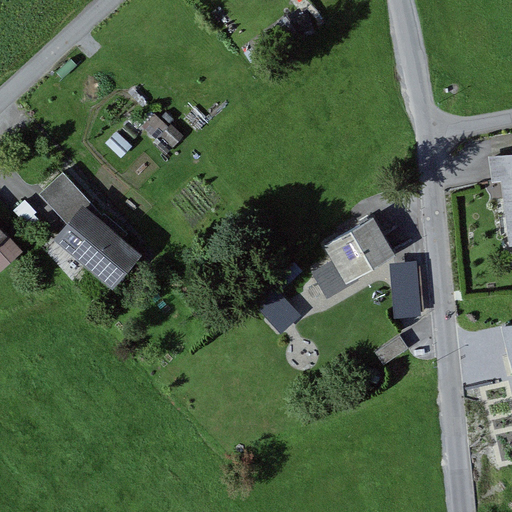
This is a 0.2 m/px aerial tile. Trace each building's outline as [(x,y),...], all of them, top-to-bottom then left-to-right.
[(143,255),(87,204),(60,234),(115,285),(143,255)] [(391,254),(370,215),(317,243),(338,282),(391,254)] [(29,249),(0,218),(0,267),(5,273),(29,249)] [(414,261),(387,263),(391,317),(418,315),(414,261)] [(298,314),(272,285),(251,304),(276,333),(298,314)] [(406,347),(398,335),(374,352),(382,364),(406,347)] [(511,348),(488,358),(511,419),(511,348)]
